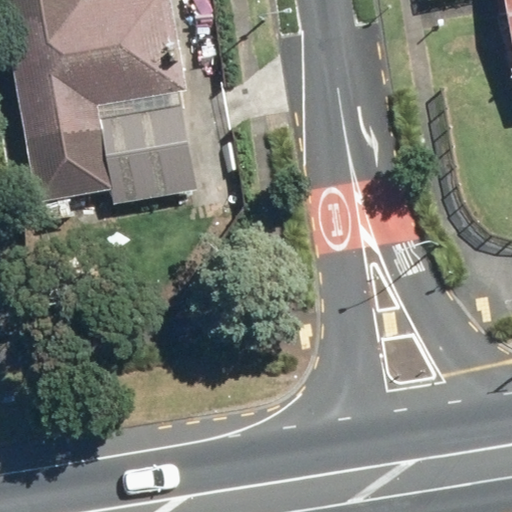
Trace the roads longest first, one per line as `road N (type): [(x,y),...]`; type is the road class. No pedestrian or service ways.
road 1 (residential): [(345,89),(429,304),(511,445)]
road 2 (residential): [(343,480),(345,89)]
road 3 (primary): [(151,511),(343,480)]
road 4 (primary): [(343,480),(511,455)]
